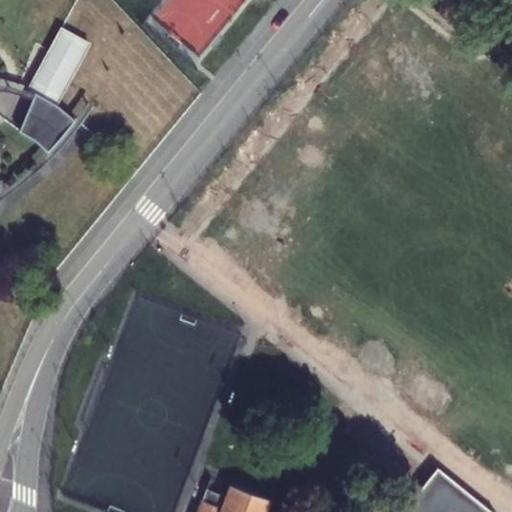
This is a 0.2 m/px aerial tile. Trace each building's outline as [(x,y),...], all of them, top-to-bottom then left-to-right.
[(27,92),(35,95),(55,105),(56,106),(88,44),(59,30),(27,92)] [(55,105),(35,95),(14,135),(34,140),(36,143),(44,155),(75,120),(55,105)] [(492,511),(435,466),(412,496),(409,500),(408,505),(409,509),(409,511),(492,511)] [(211,477),(207,490),(225,496),(230,484),(211,477)] [(203,501),(198,511),(265,511),(270,499),(230,484),(225,496),(207,490),(203,501)]
